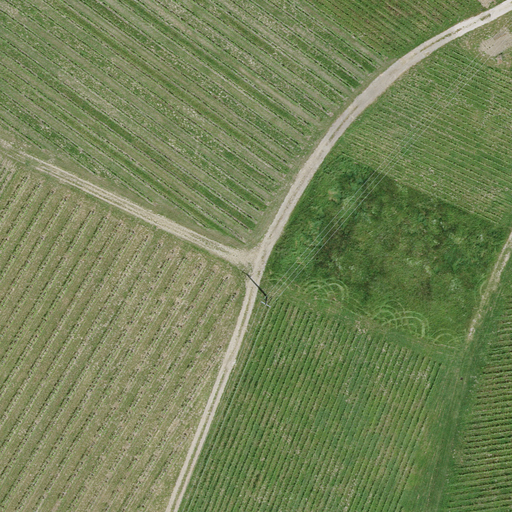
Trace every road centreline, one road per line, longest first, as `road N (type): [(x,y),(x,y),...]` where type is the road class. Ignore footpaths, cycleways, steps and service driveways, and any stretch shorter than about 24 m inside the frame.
road 1 (track): [(511,5),(433,46),(378,88),(316,162),(264,261)]
road 2 (track): [(264,261),(0,144)]
road 3 (track): [(511,247),(463,377),(429,511)]
road 4 (track): [(264,261),(173,511)]
